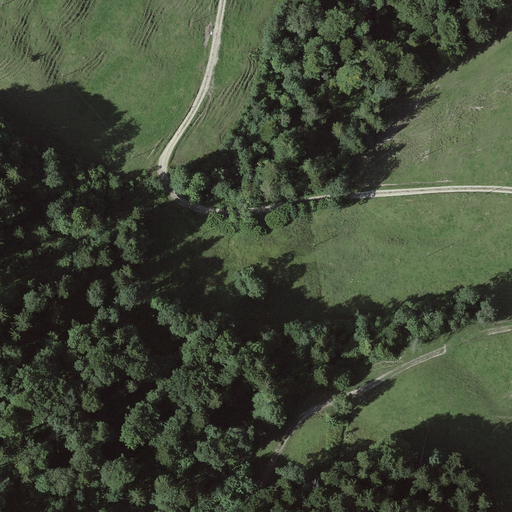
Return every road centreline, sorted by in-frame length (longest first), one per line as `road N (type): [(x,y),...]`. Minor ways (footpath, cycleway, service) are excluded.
road 1 (track): [(222,0),(200,100),(162,171),(172,199),(193,211),(234,215),(395,192),(511,190)]
road 2 (track): [(511,325),(419,355),(293,430),(232,511)]
